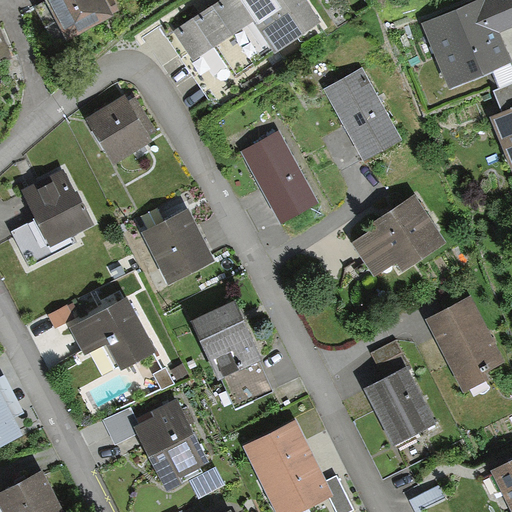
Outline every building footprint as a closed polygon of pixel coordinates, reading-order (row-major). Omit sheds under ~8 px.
[(47,0),(69,41),(115,17),(106,0),(47,0)] [(221,0),(179,29),(198,57),(254,19),(276,52),(321,22),(306,0),(221,0)] [(424,23),(449,87),(510,63),(499,34),(511,29),(511,0),(494,0),(485,4),(483,0),(424,23)] [(0,60),(12,56),(0,24),(0,60)] [(327,91),(365,160),(402,139),(364,70),(327,91)] [(88,118),(113,162),(150,141),(126,97),(88,118)] [(511,162),(511,110),(494,117),(500,133),(507,149),(511,162)] [(244,153),(282,224),(320,204),(282,132),(244,153)] [(22,192),(49,245),(93,224),(66,170),(22,192)] [(448,243),(417,195),(375,223),(379,229),(356,244),(376,275),(397,260),(405,272),(448,243)] [(144,232),(169,283),(214,261),(190,210),(144,232)] [(429,321),(465,393),(488,381),(481,368),(503,356),(473,299),(429,321)] [(154,351),(128,301),(73,329),(86,354),(105,345),(118,369),(154,351)] [(221,383),(263,364),(235,303),(193,322),(221,383)] [(372,350),(386,378),(413,364),(399,337),(372,350)] [(365,391),(394,445),(435,424),(407,369),(365,391)] [(0,445),(22,435),(16,421),(26,416),(7,378),(0,381),(0,445)] [(137,428),(168,492),(180,486),(177,480),(211,463),(179,401),(151,415),(154,420),(137,428)] [(246,451),(275,511),(307,511),(333,499),(297,426),(246,451)] [(511,461),(493,471),(511,510),(511,461)] [(0,503),(4,511),(61,511),(43,474),(0,494),(0,503)] [(437,486),(411,502),(417,511),(424,511),(445,499),(437,486)]
